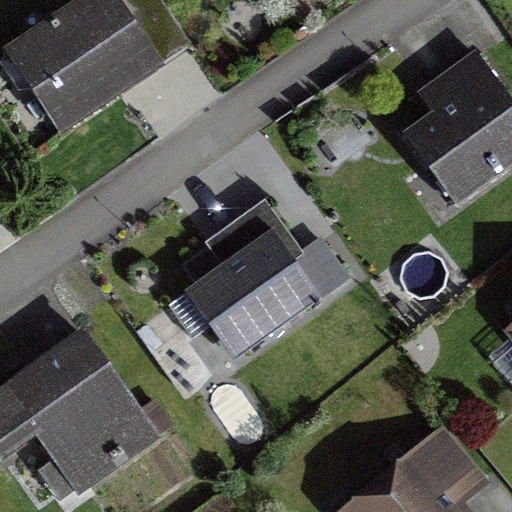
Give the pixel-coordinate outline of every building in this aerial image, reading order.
[(89,0),(15,49),(68,128),(155,69),(123,21),(153,1),(153,0),(89,0)] [(435,88),(450,109),(404,142),(426,171),(438,163),(463,198),(511,162),(511,111),(475,60),(435,88)] [(167,310),(191,343),(218,323),(242,356),(342,284),(315,246),(299,258),(262,205),(218,236),(235,260),(167,310)] [(142,424),(82,339),(0,397),(0,458),(32,436),(53,464),(63,457),(83,486),(152,438),(167,427),(157,413),(142,424)] [(355,511),(453,511),(451,509),(477,487),(436,438),(409,461),(412,465),(355,511)]
